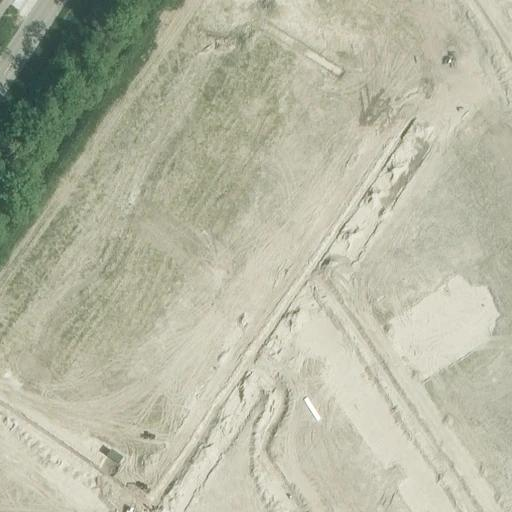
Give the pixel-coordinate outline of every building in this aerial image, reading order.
[(449,4),(410,26),(423,49),(413,55),(420,68),(442,55),(436,44),(463,28),(449,4)] [(451,68),(429,81),(436,93),(447,87),(460,109),(498,87),(484,64),(458,79),(451,68)] [(332,99),(324,111),(345,125),(352,114),(376,131),(391,108),(357,85),(342,106),(332,99)] [(317,118),(304,138),(320,148),(312,160),(350,185),(363,167),(339,151),(347,139),(317,118)] [(490,178),(478,183),(484,196),(508,186),(502,174),(511,169),(511,139),(507,142),(492,148),(479,154),(490,178)] [(289,160),(276,180),(306,200),(314,188),(338,204),(350,185),(312,160),(305,171),(289,160)] [(273,183),(260,203),(276,214),(268,225),(306,251),(319,232),(295,216),(303,204),(273,183)] [(511,206),(493,215),(499,228),(508,224),(511,232),(511,206)] [(392,221),(379,241),(413,264),(426,245),(392,221)] [(245,225),(231,245),(262,265),(270,253),(294,269),(306,251),(268,225),(260,236),(245,225)] [(379,241),(365,261),(400,284),(413,264),(379,241)] [(218,283),(210,295),(230,309),(237,298),(262,314),(277,292),(242,269),(228,290),(218,283)] [(194,300),(181,319),(197,330),(190,341),(228,367),(240,348),(217,332),(225,320),(194,300)] [(166,342),(153,361),(183,382),(191,370),(215,386),(228,367),(190,341),(182,352),(166,342)] [(430,370),(401,390),(413,409),(442,389),(430,370)] [(156,396),(144,414),(178,438),(192,418),(167,402),(175,391),(154,377),(146,389),(156,396)] [(442,389),(413,409),(425,427),(455,408),(442,389)] [(455,408),(425,427),(437,445),(467,426),(455,408)] [(121,426),(114,438),(134,452),(141,441),(165,457),(178,438),(144,414),(131,433),(121,426)] [(467,426),(437,445),(449,464),(479,444),(467,426)] [(318,437),(285,459),(297,478),(289,483),(295,492),(303,487),(300,482),(334,460),(318,437)] [(479,444),(449,464),(462,482),(491,463),(479,444)] [(121,460),(110,452),(106,458),(117,465),(121,460)] [(334,460),(300,482),(303,487),(312,501),(304,506),(307,511),(313,511),(318,509),(315,505),(349,483),(334,460)] [(491,463),(462,482),(474,500),(503,481),(491,463)] [(511,494),(503,481),(474,500),(481,511),(495,511),(511,501),(511,494)] [(349,483),(315,505),(318,509),(319,511),(353,511),(364,506),(349,483)] [(511,511),(511,501),(495,511),(511,511)] [(265,511),(255,502),(246,511),(265,511)]
